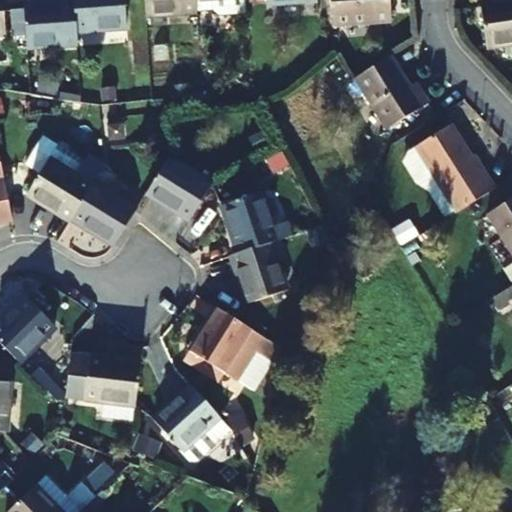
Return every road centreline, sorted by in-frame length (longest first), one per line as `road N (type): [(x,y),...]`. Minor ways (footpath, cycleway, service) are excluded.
road 1 (residential): [(0,263),(34,255),(96,278),(170,281)]
road 2 (residential): [(434,0),(445,46),(511,118)]
